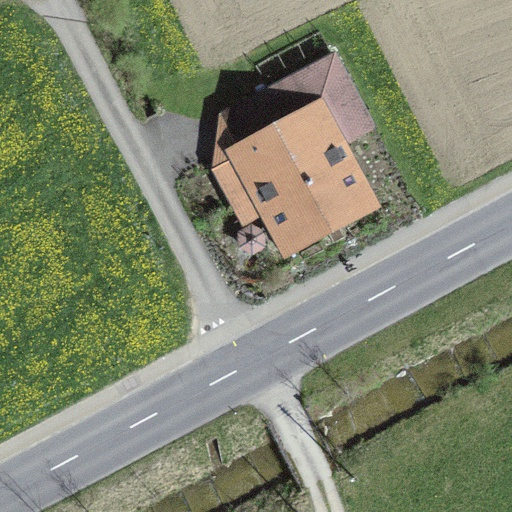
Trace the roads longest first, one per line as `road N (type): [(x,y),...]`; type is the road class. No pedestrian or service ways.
road 1 (tertiary): [(0,500),(511,228)]
road 2 (track): [(329,511),(292,418),(254,364)]
